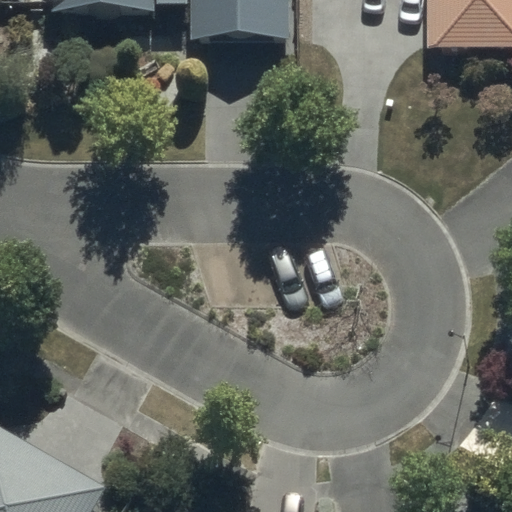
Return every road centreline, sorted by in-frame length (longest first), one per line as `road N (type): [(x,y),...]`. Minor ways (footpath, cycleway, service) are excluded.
road 1 (residential): [(20,230),(332,205),(394,230),(428,286),(430,319),(403,380),(345,412),(312,413),(242,385)]
road 2 (residential): [(242,385),(20,230)]
